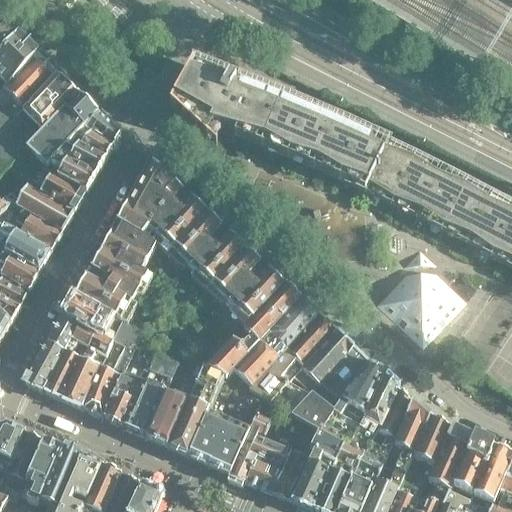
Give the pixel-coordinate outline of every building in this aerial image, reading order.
[(0,57),(15,41),(0,25),(0,57)] [(140,39),(129,28),(120,38),(130,48),(140,39)] [(0,138),(17,120),(18,121),(57,80),(36,60),(15,41),(0,57),(0,138)] [(275,98),(254,90),(193,67),(170,108),(206,141),(207,140),(213,129),(236,135),(236,136),(237,136),(237,135),(263,143),(264,144),(264,143),(288,157),(289,157),(309,163),(310,164),(320,168),(340,179),(340,180),(341,180),(367,188),(367,189),(368,189),(392,204),(393,204),(418,213),(440,173),(414,160),(387,148),(367,138),(347,129),(326,120),(306,111),(275,98)] [(66,153),(78,140),(83,135),(99,118),(77,100),(57,80),(18,121),(17,120),(0,138),(0,181),(8,173),(29,193),(34,187),(45,176),(52,168),(59,160),(66,153)] [(121,138),(112,130),(106,126),(110,122),(102,115),(99,118),(83,135),(112,152),(121,138)] [(112,152),(83,135),(78,140),(87,146),(82,153),(105,165),(112,152)] [(95,180),(105,165),(82,153),(80,152),(76,158),(66,153),(59,160),(95,180)] [(95,180),(59,160),(52,168),(63,175),(58,183),(85,197),(95,180)] [(166,260),(206,216),(152,165),(151,166),(151,165),(105,247),(143,269),(154,249),(166,260)] [(302,179),(305,172),(297,168),(294,176),(302,179)] [(469,239),(491,200),(465,186),(440,173),(418,213),(418,214),(419,214),(442,229),(443,230),(443,229),(469,239)] [(85,197),(58,183),(45,176),(34,187),(44,193),(41,199),(73,217),(85,197)] [(321,187),(324,180),(316,177),(313,184),(321,187)] [(73,217),(41,199),(29,193),(23,203),(13,198),(2,211),(0,209),(0,223),(13,210),(62,236),(73,217)] [(491,200),(469,239),(468,240),(469,240),(492,256),(493,256),(511,264),(511,211),(491,200)] [(62,236),(13,210),(0,223),(0,228),(12,235),(17,226),(26,230),(20,239),(50,255),(62,236)] [(204,296),(245,252),(206,216),(166,260),(180,273),(185,268),(195,277),(190,282),(204,296)] [(20,239),(12,235),(0,228),(0,244),(4,240),(13,243),(5,256),(6,258),(39,275),(50,255),(20,239)] [(144,296),(155,276),(143,269),(105,247),(75,299),(121,324),(126,326),(126,327),(138,307),(132,303),(138,293),(144,296)] [(244,332),(285,289),(284,288),(245,252),(204,296),(219,309),(224,304),(233,313),(228,318),(244,332)] [(436,268),(419,253),(404,269),(436,268)] [(28,295),(39,276),(39,275),(6,258),(0,264),(0,266),(6,270),(1,280),(28,295)] [(503,279),(507,272),(500,267),(495,275),(503,279)] [(422,351),(466,305),(435,276),(405,277),(376,308),(422,351)] [(28,295),(1,280),(0,279),(0,301),(20,312),(28,295)] [(225,384),(300,303),(285,289),(244,332),(243,333),(252,342),(241,354),(232,345),(207,372),(221,382),(222,383),(225,384)] [(121,324),(75,299),(75,300),(75,299),(64,318),(81,328),(98,337),(114,346),(116,347),(126,327),(126,326),(121,324)] [(0,318),(11,328),(20,312),(0,301),(0,318)] [(251,392),(317,319),(300,303),(225,384),(242,393),(247,388),(251,392)] [(0,346),(11,328),(0,318),(0,346)] [(66,356),(81,328),(64,318),(48,347),(66,356)] [(317,319),(251,392),(247,396),(261,404),(291,420),(352,352),(342,342),(335,335),(317,319)] [(103,422),(138,348),(143,336),(126,327),(116,347),(127,352),(122,361),(120,360),(111,378),(101,373),(82,413),(103,422)] [(63,404),(83,366),(73,361),(83,341),(93,346),(98,337),(81,328),(66,356),(67,356),(46,396),(63,404)] [(82,413),(101,373),(92,369),(99,355),(108,359),(114,346),(98,337),(93,346),(83,366),(63,404),(63,405),(82,413)] [(46,396),(67,356),(66,356),(48,347),(43,344),(26,375),(30,377),(26,383),(26,384),(26,385),(26,386),(27,388),(28,389),(46,396)] [(124,432),(158,361),(159,359),(138,348),(103,422),(124,432)] [(319,436),(367,367),(367,366),(352,352),(291,420),(317,434),(319,436)] [(146,441),(170,385),(176,371),(158,361),(124,432),(146,441)] [(350,453),(383,383),(367,367),(319,436),(341,449),(350,453)] [(188,460),(221,382),(207,372),(202,369),(192,394),(167,451),(188,460)] [(230,479),(255,419),(261,404),(247,396),(242,393),(225,384),(222,383),(221,382),(188,460),(230,479)] [(364,460),(395,394),(383,383),(350,453),(364,460)] [(167,451),(192,394),(170,385),(146,441),(167,451)] [(392,449),(411,407),(396,394),(395,394),(364,460),(384,469),(392,449)] [(405,479),(410,467),(429,423),(411,407),(392,449),(404,455),(396,475),(397,475),(405,479)] [(245,485),(256,459),(248,455),(257,436),(265,439),(270,426),(255,419),(230,479),(245,485)] [(425,491),(427,486),(450,435),(429,423),(410,467),(420,471),(414,486),(425,491)] [(0,457),(12,462),(23,437),(7,429),(0,430),(0,431),(0,457)] [(272,497),(290,455),(298,438),(294,436),(293,439),(278,432),(272,447),(263,443),(265,439),(257,436),(248,455),(256,459),(245,485),(272,497)] [(314,511),(329,477),(317,471),(322,460),(334,466),(341,449),(319,436),(317,434),(309,453),(311,454),(307,463),(306,462),(288,504),(306,511),(314,511)] [(443,510),(471,446),(450,435),(427,486),(438,491),(431,505),(438,508),(443,510)] [(26,483),(43,445),(23,437),(12,462),(4,480),(0,489),(0,499),(8,502),(16,505),(19,500),(21,495),(9,489),(14,478),(26,483)] [(472,498),(492,455),(478,449),(480,444),(473,441),(471,446),(443,510),(448,511),(466,511),(469,506),(472,498)] [(40,504),(62,454),(43,445),(26,483),(21,495),(19,500),(38,508),(40,504)] [(339,511),(364,460),(350,453),(341,449),(334,466),(329,477),(314,511),(339,511)] [(59,511),(81,462),(62,454),(40,504),(52,509),(50,511),(59,511)] [(288,504),(306,462),(290,455),(272,497),(287,504),(288,504)] [(490,511),(491,511),(498,495),(505,480),(511,463),(492,455),(472,498),(486,504),(482,511),(480,511),(469,506),(466,511),(490,511)] [(0,478),(4,480),(12,462),(0,457),(0,478)] [(365,511),(377,485),(384,469),(364,460),(339,511),(365,511)] [(82,511),(101,471),(81,462),(59,511),(82,511)] [(106,511),(121,480),(101,471),(82,511),(106,511)] [(390,511),(404,482),(405,479),(397,475),(390,491),(377,485),(365,511),(390,511)] [(131,511),(142,488),(121,479),(121,480),(106,511),(131,511)] [(511,511),(511,483),(505,480),(498,495),(505,499),(502,507),(499,511),(492,511),(491,511),(490,511),(511,511)] [(415,511),(421,500),(425,491),(414,486),(404,482),(390,511),(415,511)] [(155,511),(160,501),(161,501),(157,495),(142,488),(131,511),(155,511)] [(436,511),(438,508),(431,505),(421,500),(415,511),(436,511)]
